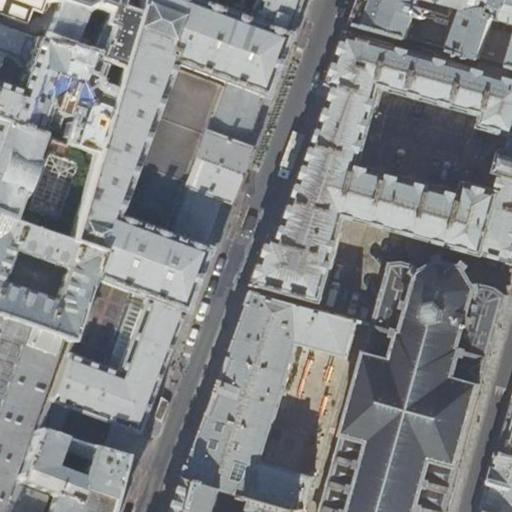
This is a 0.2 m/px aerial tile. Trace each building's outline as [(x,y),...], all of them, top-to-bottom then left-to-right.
[(41,42),(117,69),(138,0),(136,0),(0,0),(0,14),(25,24),(30,10),(40,12),(43,0),(47,0),(55,3),(41,42)] [(138,0),(117,69),(93,153),(66,242),(97,252),(69,343),(35,431),(36,432),(121,458),(123,456),(130,458),(132,454),(126,452),(135,426),(178,312),(180,312),(182,308),(181,306),(201,254),(202,255),(203,251),(203,248),(221,201),(225,202),(226,197),(234,173),(241,153),(243,154),(244,149),(241,148),(259,99),(260,98),(261,94),(261,93),(281,42),(282,42),(283,37),(281,36),(294,0),(138,0)] [(363,0),(355,24),(426,43),(442,0),(363,0)] [(442,0),(426,43),(479,57),(490,29),(493,22),(496,16),(503,18),(508,0),(442,0)] [(511,0),(508,0),(503,18),(496,16),(493,22),(500,24),(502,19),(511,21),(511,34),(490,29),(479,57),(503,64),(511,66),(511,0)] [(258,283),(260,284),(256,292),(255,292),(254,292),(320,310),(348,214),(451,242),(451,244),(455,244),(482,251),(482,252),(486,253),(486,252),(511,259),(511,78),(500,75),(503,64),(479,57),(426,43),(355,24),(354,25),(356,25),(353,34),(351,33),(333,83),(341,84),(330,112),(284,238),(276,236),(258,283)] [(41,42),(0,26),(0,122),(31,133),(42,101),(76,113),(65,144),(93,153),(117,69),(41,42)] [(0,217),(66,242),(93,153),(65,144),(31,133),(0,122),(0,217)] [(0,511),(109,511),(125,472),(130,458),(123,456),(121,458),(36,432),(35,431),(33,431),(6,506),(3,504),(61,340),(69,343),(97,252),(66,242),(0,217),(0,511)] [(447,511),(467,443),(507,296),(499,287),(488,284),(479,286),(468,270),(472,265),(467,262),(464,265),(445,260),(444,256),(439,256),(440,261),(422,270),(416,264),(404,260),(391,263),(390,266),(392,267),(385,291),(383,291),(381,298),(383,298),(377,321),(375,321),(374,325),(373,327),(375,327),(369,350),(367,350),(366,354),(367,355),(366,360),(364,360),(362,366),(364,366),(349,419),(348,419),(346,424),(348,424),(346,431),(344,431),(343,435),(345,435),(339,456),(337,455),(336,459),(338,460),(332,480),(331,479),(330,483),(330,484),(331,485),(326,505),(324,505),(323,509),(325,509),(323,511),(447,511)] [(471,270),(479,284),(484,280),(476,267),(471,270)] [(299,511),(303,498),(307,499),(313,478),(330,483),(331,479),(332,480),(338,460),(336,459),(337,455),(339,456),(345,435),(343,435),(344,431),(346,431),(348,424),(346,424),(348,419),(349,419),(364,366),(362,366),(364,360),(366,360),(367,355),(366,354),(367,350),(369,350),(375,327),(373,327),(374,325),(320,310),(254,292),(249,306),(251,306),(225,377),(222,384),(192,466),(191,465),(186,476),(204,481),(194,511),(299,511)] [(511,410),(508,425),(500,451),(511,453),(511,410)] [(492,480),(484,509),(498,511),(511,511),(511,453),(500,451),(492,480)] [(194,511),(204,481),(186,476),(180,494),(173,511),(194,511)]
